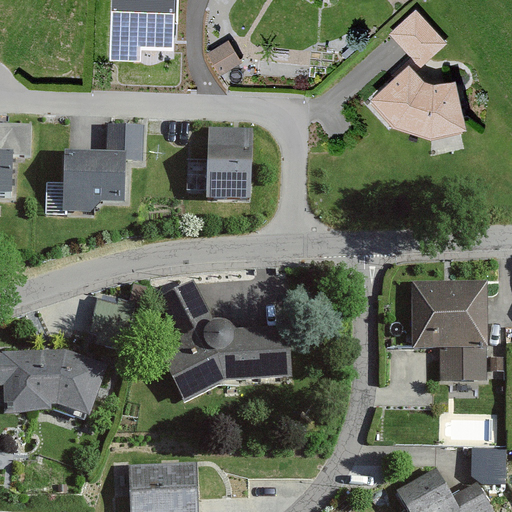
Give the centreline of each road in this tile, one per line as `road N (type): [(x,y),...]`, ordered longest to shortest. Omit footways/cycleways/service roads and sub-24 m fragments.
road 1 (residential): [(290,247),(288,141),(279,117),(252,104),(0,96)]
road 2 (residential): [(0,305),(139,259),(290,247)]
road 3 (residential): [(361,244),(365,407),(337,473),(291,511)]
road 4 (residential): [(361,244),(511,237)]
